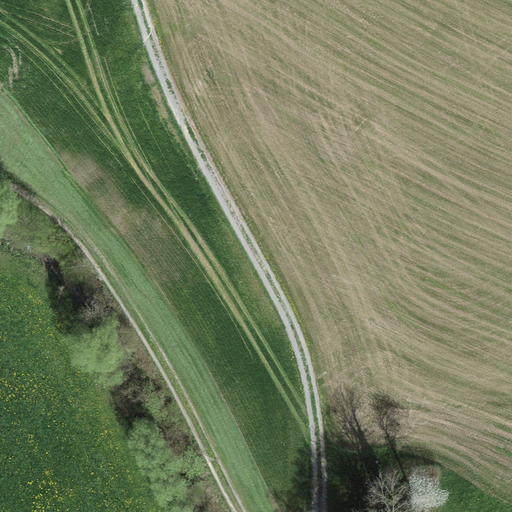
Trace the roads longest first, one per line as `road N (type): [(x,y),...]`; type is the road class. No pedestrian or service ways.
road 1 (track): [(313,511),(311,406),(299,346),(192,139),(137,0)]
road 2 (track): [(241,511),(184,399),(96,258),(65,219),(0,184)]
